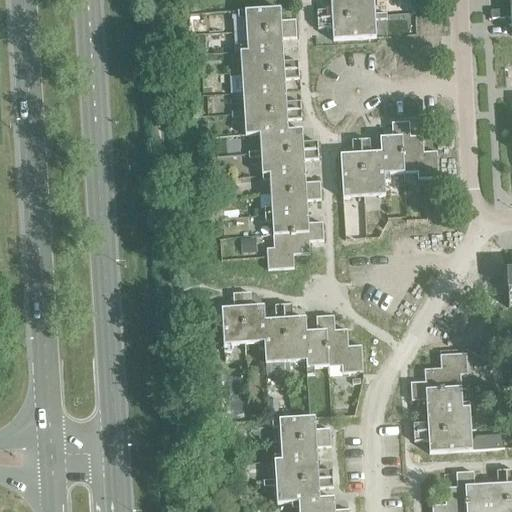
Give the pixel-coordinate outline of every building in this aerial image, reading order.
[(316,14),(316,23),(386,18),(386,16),(374,16),(372,0),(351,0),(330,1),(330,13),(316,14)] [(245,21),(245,35),(296,32),(295,22),(281,23),(280,11),(237,14),(237,21),(245,21)] [(511,11),(510,11),(489,12),(490,20),(510,19),(511,22),(511,36),(510,36),(510,37),(511,37),(511,11)] [(386,18),(316,23),(317,31),(331,30),(332,43),(375,40),(374,22),(386,21),(386,18)] [(239,49),(239,55),(283,52),(282,41),(296,40),(296,32),(245,35),(246,48),(239,49)] [(204,40),(190,41),(191,56),(205,55),(204,40)] [(228,74),(229,77),(298,72),(298,63),(283,64),(283,52),(239,55),(240,73),(228,74)] [(241,79),(242,96),(285,94),(284,82),(299,81),(298,72),(229,77),(229,79),(241,79)] [(231,114),(231,117),(301,113),(300,104),(286,104),(285,94),(242,96),(243,114),(231,114)] [(244,138),(259,137),(259,136),(288,134),(287,133),(287,122),(301,121),(301,113),(231,117),(231,120),(243,119),(244,138)] [(409,125),(400,126),(403,176),(417,175),(417,182),(438,181),(436,155),(423,156),(422,139),(409,140),(409,125)] [(379,141),(380,156),(381,156),(383,184),(384,184),(390,184),(389,177),(403,176),(400,126),(391,126),(392,141),(379,141)] [(248,154),(248,157),(318,152),(317,144),(303,144),(302,132),(287,133),(288,134),(259,136),(259,137),(260,153),(248,154)] [(363,193),(360,142),(351,143),(352,157),(340,158),(342,201),(350,200),(349,193),(363,193)] [(369,142),(360,142),(363,193),(377,192),(377,199),(385,199),(384,184),(383,184),(381,156),(380,156),(369,156),(369,142)] [(260,159),(261,176),(304,174),(304,162),(318,161),(318,152),(248,157),(248,160),(260,159)] [(269,183),(270,196),(320,193),(320,184),(305,185),(304,174),(261,176),(262,183),(269,183)] [(263,211),(264,217),(307,215),(306,203),(321,202),(320,193),(270,196),(271,210),(263,211)] [(271,223),(272,237),(323,234),(322,225),(308,226),(307,215),(264,217),(264,224),(271,223)] [(323,234),(272,237),(273,251),(266,251),(267,272),(294,271),(293,257),(310,256),(309,244),(323,243),(323,234)] [(255,240),(240,241),(241,256),(256,255),(255,240)] [(230,347),(244,346),(241,295),(232,296),(233,311),(221,312),(223,355),(231,354),(230,347)] [(258,352),(264,352),(265,352),(263,323),(264,323),(263,309),(251,309),(250,295),(241,295),(244,346),(258,345),(258,352)] [(284,377),(287,377),(282,307),(274,308),(275,322),(264,323),(263,323),(265,352),(264,352),(265,366),(283,365),(284,377)] [(289,365),(305,363),(306,363),(304,335),(306,335),(305,320),(292,321),(291,307),(282,307),(287,377),(290,377),(289,365)] [(333,318),(324,319),(327,369),(341,368),(341,376),(362,374),(361,348),(347,349),(346,332),(334,333),(333,318)] [(306,363),(305,363),(306,378),(314,377),(313,370),(327,369),(324,319),(315,320),(316,334),(306,335),(304,335),(306,363)] [(409,386),(410,394),(460,391),(459,378),(467,377),(465,356),(439,358),(440,371),(423,372),(424,385),(409,386)] [(425,403),(426,414),(469,411),(468,405),(461,405),(460,391),(410,394),(411,403),(425,403)] [(412,426),(412,435),(463,432),(462,418),(469,418),(469,411),(426,414),(426,426),(412,426)] [(278,430),(279,443),(330,440),(329,431),(315,432),(314,420),(271,423),(271,430),(278,430)] [(463,432),(412,435),(413,444),(427,443),(428,456),(503,451),(502,437),(476,439),(471,445),(464,446),(463,432)] [(273,458),(273,464),(317,462),(316,450),(330,449),(330,440),(279,443),(280,457),(273,458)] [(262,483),(262,485),(332,481),(332,472),(317,473),(317,462),(273,464),(274,482),(262,483)] [(506,511),(504,472),(495,473),(496,488),(485,488),(486,511),(506,511)] [(486,511),(485,488),(473,489),(472,474),(464,475),(465,511),(486,511)] [(465,511),(464,475),(455,476),(456,490),(443,491),(444,508),(431,508),(430,511),(465,511)] [(276,506),(290,505),(290,504),(319,502),(319,501),(318,491),(333,490),(332,481),(262,485),(263,488),(275,488),(276,506)] [(298,510),(297,511),(333,511),(333,500),(319,501),(319,502),(290,504),(290,505),(290,511),(298,510)]
